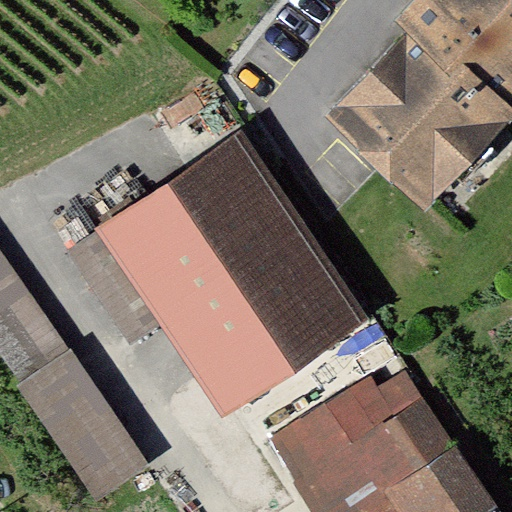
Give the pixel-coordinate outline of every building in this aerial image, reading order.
[(511,105),(511,0),(419,0),(322,110),(427,202),(511,105)] [(361,321),(230,137),(88,237),(219,421),(361,321)] [(59,343),(0,255),(0,367),(7,378),(59,343)] [(141,466),(59,343),(7,378),(89,501),(141,466)] [(444,439),(401,361),(269,437),(310,511),(385,473),(444,439)] [(494,511),(444,439),(385,473),(408,511),(494,511)] [(408,511),(385,473),(310,511),(408,511)]
